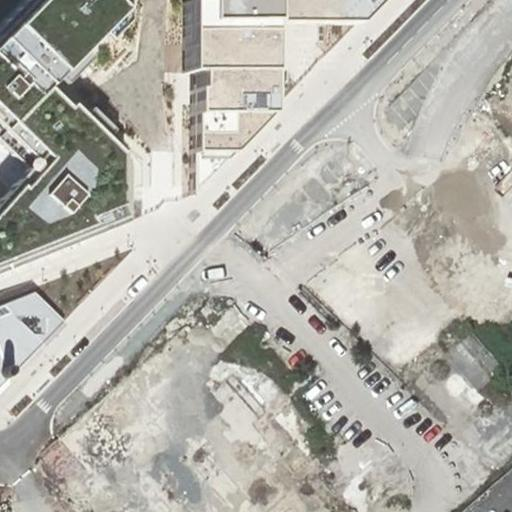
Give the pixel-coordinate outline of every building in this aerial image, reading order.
[(0,196),(0,271),(127,222),(127,161),(64,99),(60,102),(44,88),(120,12),(121,0),(24,0),(5,18),(7,20),(0,27),(0,126),(1,125),(40,159),(15,186),(12,183),(0,196)] [(203,0),(188,0),(180,0),(180,45),(180,77),(186,77),(186,114),(186,152),(232,152),(265,119),(265,114),(264,37),(264,20),(298,21),(357,23),(379,0),(203,0)] [(511,30),(432,100),(511,103),(511,30)] [(0,379),(9,380),(63,323),(32,293),(0,306),(0,379)] [(0,388),(9,380),(0,379),(0,388)]
